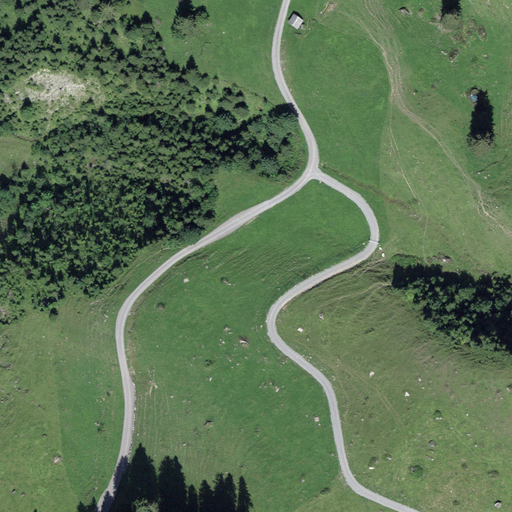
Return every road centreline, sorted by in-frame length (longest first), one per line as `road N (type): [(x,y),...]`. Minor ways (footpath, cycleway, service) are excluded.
road 1 (track): [(287,0),(272,58),(279,86),(314,140),(316,162),(304,183),(212,238),(133,300),(123,324),(129,442),(102,511)]
road 2 (track): [(316,162),(369,208),(376,249),(296,289),(270,331),(327,380),(359,488),(412,511)]
